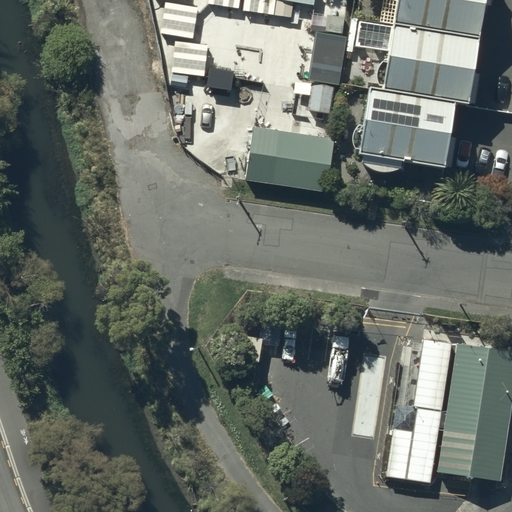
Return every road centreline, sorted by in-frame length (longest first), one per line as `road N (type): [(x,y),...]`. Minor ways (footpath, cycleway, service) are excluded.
road 1 (unclassified): [(156,222),(511,274)]
road 2 (unclassified): [(156,222),(180,362),(231,461),(271,511)]
road 3 (unclassified): [(117,0),(156,222)]
